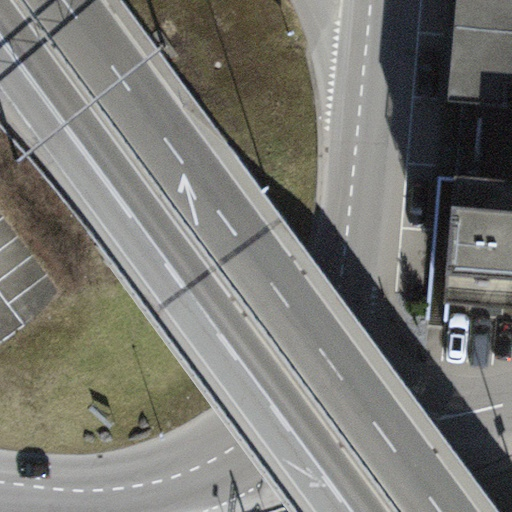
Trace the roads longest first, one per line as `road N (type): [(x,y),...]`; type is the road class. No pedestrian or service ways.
road 1 (primary): [(441,511),(62,0)]
road 2 (motorway): [(94,164),(350,511)]
road 3 (residential): [(299,395),(345,255),(371,0)]
road 4 (residential): [(0,483),(121,492),(172,478),(237,448),(299,395)]
road 5 (residential): [(299,395),(440,415),(511,398)]
road 6 (motorway): [(0,17),(94,164)]
road 7 (motorway): [(0,50),(94,164)]
